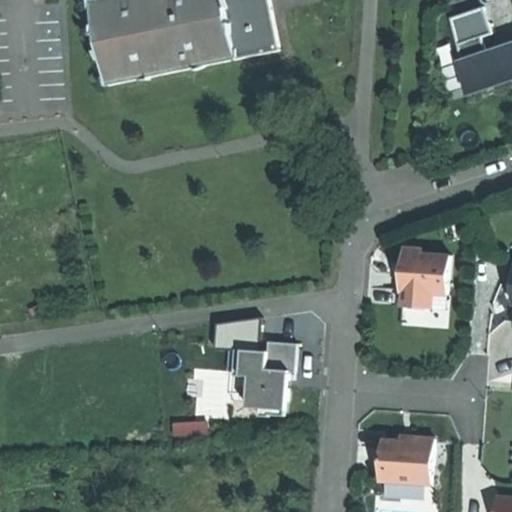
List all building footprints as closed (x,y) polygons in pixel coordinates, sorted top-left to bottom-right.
[(94,0),(94,8),(97,7),(100,23),(99,23),(99,34),(102,34),(105,49),(103,50),(106,59),(107,59),(110,75),(108,75),(111,85),(145,78),(145,80),(155,77),(155,76),(201,67),(202,68),(211,67),(211,65),(286,50),(276,0),(94,0)] [(484,9),(452,19),(464,65),(469,88),(511,76),(511,43),(508,45),(487,52),(482,38),(493,34),(484,9)] [(467,93),(511,77),(511,76),(469,88),(464,65),(460,67),(467,93)] [(0,207),(0,240),(57,235),(54,203),(0,207)] [(423,248),(405,247),(404,277),(403,291),(405,291),(404,306),(434,308),(435,294),(450,294),(452,255),(423,253),(423,248)] [(271,352),(239,350),(237,376),(253,377),(251,408),(263,408),(262,416),(272,417),(273,415),(288,416),(289,401),(291,402),(293,372),(299,372),(301,344),(272,342),(271,352)] [(401,441),(384,440),(381,480),(433,483),(436,438),(419,437),(419,442),(401,441)] [(511,511),(511,498),(498,497),(497,511),(511,511)]
